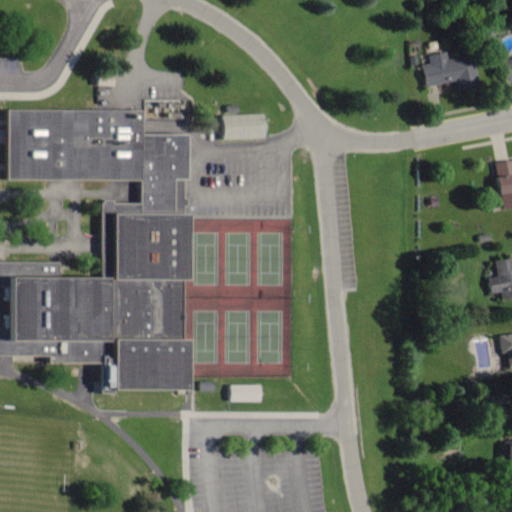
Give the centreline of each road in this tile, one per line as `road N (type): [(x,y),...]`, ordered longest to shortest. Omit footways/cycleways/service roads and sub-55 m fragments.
road 1 (residential): [(183,0),(236,25),(323,136),(363,511)]
road 2 (residential): [(511,113),(388,139),(323,136)]
